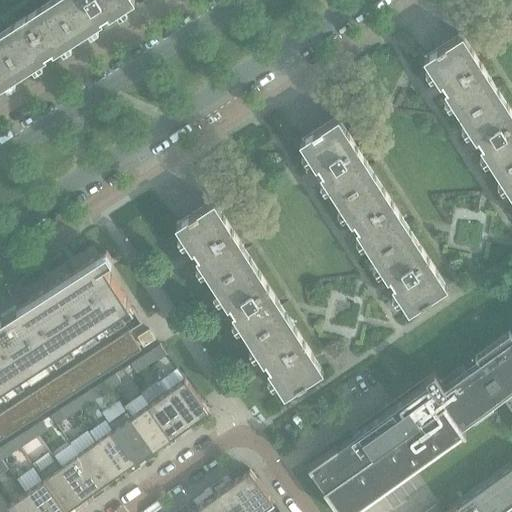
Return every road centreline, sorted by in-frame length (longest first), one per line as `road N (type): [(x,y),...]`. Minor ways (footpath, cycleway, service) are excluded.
road 1 (secondary): [(0,235),(371,0)]
road 2 (secondary): [(241,0),(0,154)]
road 3 (residential): [(307,511),(247,434),(123,511)]
